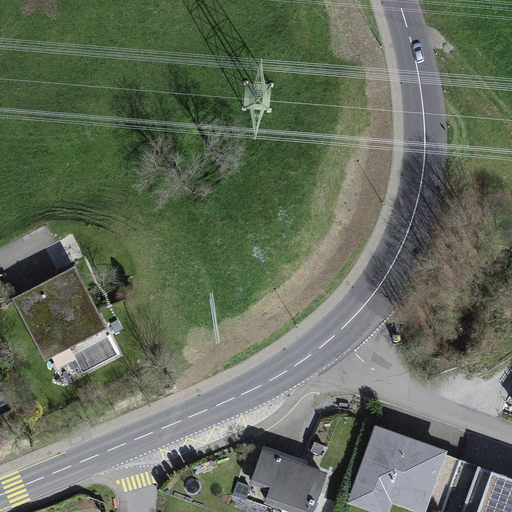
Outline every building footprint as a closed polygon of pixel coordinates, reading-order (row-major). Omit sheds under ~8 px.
[(78,273),(14,306),(41,359),(105,326),(78,273)] [(442,511),(462,461),(375,429),(352,491),(408,511),(442,511)] [(315,511),(329,471),(262,448),(250,483),(269,490),(265,503),(291,511),(315,511)] [(479,466),(468,503),(478,506),(489,468),(479,466)] [(511,511),(511,484),(492,477),(479,511),(511,511)]
